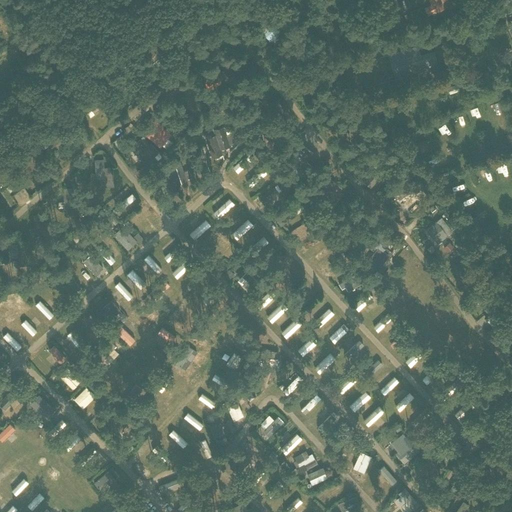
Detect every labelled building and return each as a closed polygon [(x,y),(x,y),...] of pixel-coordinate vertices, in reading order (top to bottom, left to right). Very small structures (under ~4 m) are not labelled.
[(430,0),(432,5),(425,8),(428,14),(436,11),(445,7),(442,0),(430,0)] [(258,7),(241,1),(236,14),(254,20),(258,7)] [(214,3),(206,8),(215,23),(223,18),(214,3)] [(272,20),(270,21),(263,28),(274,40),(283,32),(272,20)] [(183,27),(184,29),(189,38),(200,32),(195,21),(183,27)] [(154,60),(165,51),(158,42),(146,51),(154,60)] [(295,44),(286,52),(297,65),(306,57),(295,44)] [(435,51),(421,55),(418,46),(359,63),(367,90),(440,68),(435,51)] [(212,79),(214,83),(227,77),(225,73),(228,71),(225,64),(218,67),(219,71),(214,74),(215,77),(212,79)] [(131,72),(123,78),(133,93),(142,87),(131,72)] [(262,89),(251,81),(244,91),(250,95),(256,98),(262,89)] [(326,87),(325,85),(316,93),(321,99),(322,97),(328,104),(327,105),(330,110),(340,102),(331,92),(333,90),(328,85),(326,87)] [(99,89),(80,103),(87,112),(106,98),(103,94),(106,92),(102,87),(100,89),(99,89)] [(262,103),(256,98),(250,95),(244,104),(255,112),(262,103)] [(457,126),(465,123),(461,114),(453,117),(457,126)] [(361,128),(350,115),(341,122),(353,135),(361,128)] [(164,126),(152,116),(140,130),(160,147),(171,134),(163,127),(164,126)] [(275,130),(281,133),(287,124),(276,116),(270,125),(275,130)] [(214,129),(220,147),(230,144),(224,125),(214,129)] [(68,134),(62,127),(44,141),(50,148),(68,134)] [(212,136),(206,138),(212,156),(221,153),(222,155),(223,154),(220,147),(214,129),(214,128),(210,129),(212,136)] [(287,137),(281,133),(275,130),(269,139),(280,147),(287,137)] [(140,139),(130,148),(139,158),(138,159),(143,164),(146,161),(148,163),(156,155),(140,139)] [(301,159),(306,162),(313,153),(302,145),(295,154),(301,159)] [(40,173),(48,167),(33,147),(20,157),(27,167),(32,163),(40,173)] [(369,160),(376,167),(387,155),(380,149),(369,160)] [(394,162),(387,155),(376,167),(371,173),(378,179),(394,162)] [(96,180),(105,180),(104,168),(103,159),(94,160),(96,180)] [(294,168),(305,176),(312,167),(306,162),(301,159),(294,168)] [(0,162),(0,180),(4,185),(12,179),(6,171),(10,169),(3,160),(0,162)] [(180,161),(170,165),(172,171),(175,178),(177,183),(192,178),(189,170),(184,171),(180,161)] [(497,165),(499,175),(507,172),(505,163),(497,165)] [(250,187),(267,172),(262,166),(245,181),(250,187)] [(110,168),(104,168),(105,180),(105,188),(114,188),(113,171),(110,171),(110,168)] [(167,169),(168,172),(162,174),(166,185),(162,186),(164,193),(178,188),(178,190),(179,190),(177,183),(176,182),(175,178),(172,171),(169,173),(167,169)] [(479,171),(481,182),(490,180),(488,169),(479,171)] [(342,188),(338,185),(327,177),(320,187),(326,191),(335,197),(342,188)] [(256,195),(260,201),(277,193),(273,186),(256,195)] [(73,209),(73,203),(72,189),(63,189),(65,209),(73,209)] [(226,201),(233,194),(228,189),(221,196),(226,201)] [(337,199),(335,197),(326,191),(319,200),(330,208),(337,199)] [(73,203),(73,209),(74,217),(83,216),(82,202),(73,203)] [(139,224),(153,214),(145,203),(131,214),(139,224)] [(346,218),(352,222),(357,226),(364,217),(353,209),(346,218)] [(323,222),(327,218),(322,214),(318,218),(323,222)] [(34,216),(35,236),(44,236),(43,224),(43,216),(34,216)] [(195,240),(211,224),(205,218),(189,234),(195,240)] [(231,233),(237,239),(253,224),(247,218),(231,233)] [(452,232),(441,218),(427,229),(437,243),(452,232)] [(363,230),(357,226),(352,222),(345,232),(356,240),(363,230)] [(44,244),(53,243),(52,223),(43,224),(44,236),(44,244)] [(113,234),(126,249),(136,241),(123,226),(113,234)] [(134,236),(137,231),(132,227),(128,232),(134,236)] [(139,244),(144,240),(139,232),(133,236),(139,244)] [(378,247),(383,251),(390,242),(379,234),(372,243),(378,247)] [(10,259),(18,259),(18,247),(18,244),(9,245),(10,259)] [(110,264),(115,259),(103,245),(97,250),(110,264)] [(27,247),(18,247),(18,259),(19,267),(28,267),(27,247)] [(371,256),(382,264),(389,255),(383,251),(378,247),(371,256)] [(90,253),(81,261),(95,276),(104,268),(90,253)] [(158,273),(163,268),(147,253),(142,259),(158,273)] [(475,270),(464,257),(455,266),(466,278),(475,270)] [(323,270),(330,276),(334,271),(326,266),(323,270)] [(137,287),(143,282),(132,268),(126,273),(137,287)] [(340,288),(344,286),(347,291),(363,281),(357,270),(337,283),(340,288)] [(70,296),(81,288),(70,272),(59,280),(70,296)] [(163,277),(148,292),(155,299),(170,284),(163,277)] [(113,285),(121,293),(127,288),(119,280),(113,285)] [(483,289),(474,296),(489,314),(498,306),(483,289)] [(260,309),(271,297),(266,292),(255,304),(260,309)] [(19,295),(16,298),(22,306),(26,303),(19,295)] [(111,323),(113,321),(112,320),(122,310),(108,296),(97,308),(111,323)] [(299,296),(294,300),(299,306),(304,301),(299,296)] [(48,318),(53,313),(40,299),(34,304),(48,318)] [(0,305),(0,317),(9,310),(3,303),(0,305)] [(142,321),(152,310),(145,304),(135,314),(142,321)] [(328,307),(314,321),(319,326),(333,313),(328,307)] [(25,318),(20,323),(31,335),(37,330),(25,318)] [(342,323),(328,337),(334,343),(348,329),(342,323)] [(129,345),(135,339),(121,325),(115,331),(129,345)] [(170,339),(173,335),(162,326),(159,330),(170,339)] [(8,330),(2,335),(16,350),(21,345),(8,330)] [(296,349),(301,355),(319,341),(314,335),(296,349)] [(58,364),(66,358),(53,344),(45,350),(58,364)] [(186,371),(198,353),(186,345),(174,363),(186,371)] [(330,353),(313,367),(319,373),(336,359),(330,353)] [(58,373),(72,388),(80,380),(66,365),(58,373)] [(167,371),(156,387),(162,392),(174,375),(167,371)] [(492,386),(497,392),(496,393),(500,397),(511,386),(503,376),(492,386)] [(394,377),(380,390),(383,393),(397,381),(394,377)] [(337,394),(352,384),(348,378),(333,389),(337,394)] [(0,405),(4,410),(23,391),(17,384),(0,400),(0,405)] [(85,385),(72,398),(82,408),(95,396),(85,385)] [(241,389),(248,400),(253,397),(246,386),(241,389)] [(511,403),(511,386),(500,397),(504,401),(505,400),(510,405),(511,403)] [(354,412),(371,396),(365,390),(348,405),(354,412)] [(409,392),(394,405),(398,410),(414,397),(409,392)] [(316,393),(299,408),(304,413),(320,398),(316,393)] [(46,419),(55,409),(39,395),(30,405),(46,419)] [(143,416),(156,401),(149,395),(136,410),(143,416)] [(226,405),(237,425),(246,420),(236,400),(226,405)] [(198,429),(202,423),(187,411),(182,417),(198,429)] [(268,414),(258,425),(269,435),(283,420),(277,415),(273,419),(268,414)] [(53,436),(66,424),(62,419),(49,432),(53,436)] [(221,422),(210,425),(215,440),(226,436),(221,422)] [(0,439),(2,442),(15,429),(10,424),(0,433),(0,439)] [(173,428),(168,432),(182,447),(187,443),(173,428)] [(247,432),(237,445),(257,460),(267,448),(247,432)] [(388,444),(405,462),(418,450),(401,432),(388,444)] [(68,451),(81,439),(76,434),(64,447),(68,451)] [(165,464),(170,459),(156,444),(151,450),(165,464)] [(83,466),(97,452),(92,448),(78,462),(83,466)] [(352,467),(363,472),(370,455),(359,450),(352,467)] [(312,453),(295,462),(300,472),(317,462),(312,453)] [(392,484),(397,479),(383,465),(378,470),(392,484)] [(305,473),(311,484),(327,477),(321,466),(305,473)] [(257,480),(264,471),(258,467),(251,475),(257,480)] [(105,498),(120,485),(108,472),(93,484),(105,498)] [(16,496),(28,483),(23,479),(11,492),(16,496)] [(463,485),(457,480),(445,496),(452,501),(463,485)] [(277,481),(266,493),(270,497),(282,485),(277,481)] [(511,490),(499,482),(495,489),(511,499),(511,490)] [(393,498),(405,511),(410,507),(413,510),(419,504),(404,487),(393,498)] [(498,502),(481,488),(476,494),(493,508),(498,502)] [(32,510),(44,498),(39,493),(27,506),(32,510)] [(341,510),(358,502),(355,495),(338,503),(341,510)] [(297,508),(302,500),(297,497),(292,505),(297,508)] [(250,511),(249,507),(245,508),(243,502),(225,508),(225,511),(250,511)] [(466,511),(470,506),(463,502),(456,511),(466,511)]
